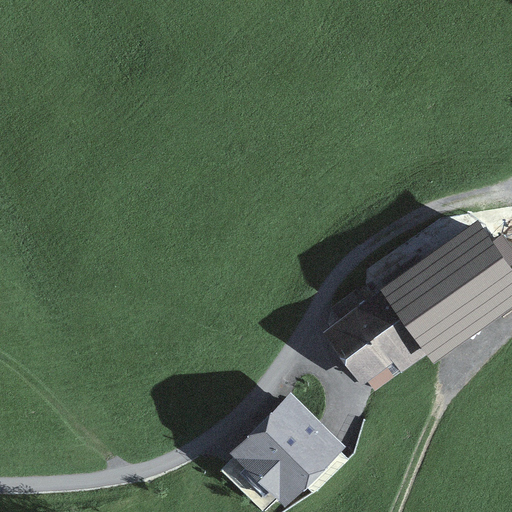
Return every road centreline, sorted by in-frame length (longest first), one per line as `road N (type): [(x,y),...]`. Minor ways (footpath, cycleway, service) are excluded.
road 1 (track): [(0,489),(136,485),(195,471),(258,421),(339,293),(381,245),(467,199),(511,218)]
road 2 (track): [(511,338),(460,396),(410,511)]
